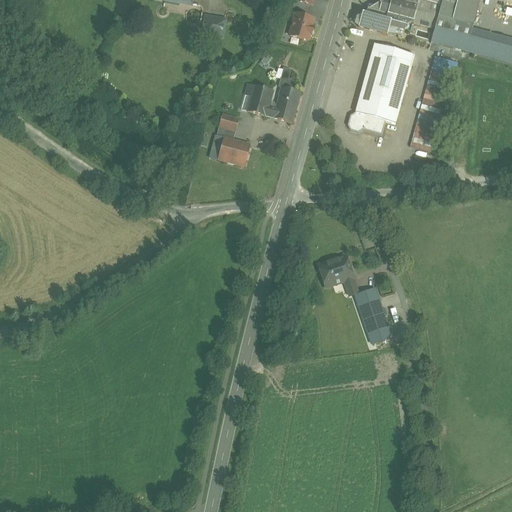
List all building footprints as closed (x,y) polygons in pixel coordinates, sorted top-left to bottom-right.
[(390,0),(380,6),(369,13),(367,17),(367,18),(385,23),(385,22),(387,17),(414,24),(419,0),(390,0)] [(482,0),(419,0),(414,24),(436,30),(432,44),(511,65),(511,39),(474,29),(482,0)] [(314,20),(295,15),(290,36),(308,41),(309,36),(311,36),(313,27),(312,27),(314,20)] [(385,23),(367,18),(367,17),(362,16),(358,28),(387,36),(391,24),(385,22),(385,23)] [(225,22),(207,19),(204,34),(222,37),(225,22)] [(415,56),(374,45),(352,128),(383,137),(386,123),(396,126),(415,56)] [(458,64),(435,58),(410,147),(433,153),(458,64)] [(296,82),(284,79),(278,107),(276,106),(275,104),(270,103),(273,93),(248,87),(242,111),(293,124),(300,94),(293,92),(296,82)] [(240,120),(223,116),(220,129),(237,133),(240,120)] [(249,147),(222,140),(217,160),(244,167),(249,147)] [(395,209),(390,206),(384,215),(389,218),(395,209)] [(345,257),(318,266),(326,289),(346,282),(349,291),(356,289),(345,257)] [(375,289),(355,296),(371,343),(391,336),(375,289)]
